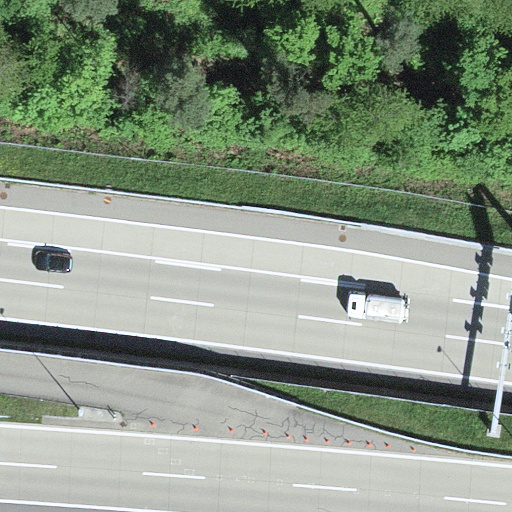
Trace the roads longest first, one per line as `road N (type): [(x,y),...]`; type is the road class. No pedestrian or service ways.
road 1 (motorway): [(511,345),(0,278)]
road 2 (motorway): [(0,374),(194,396),(434,500)]
road 3 (motorway): [(0,466),(434,500)]
